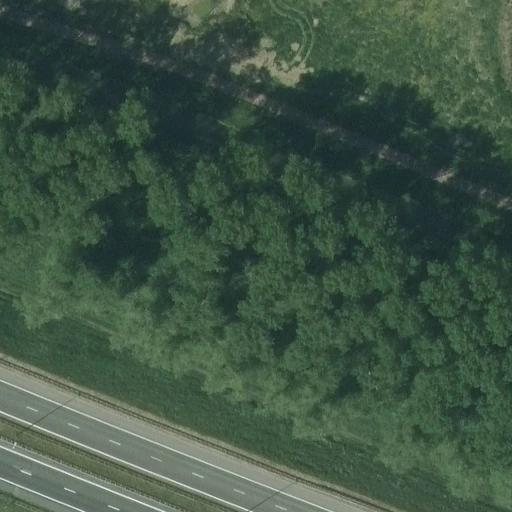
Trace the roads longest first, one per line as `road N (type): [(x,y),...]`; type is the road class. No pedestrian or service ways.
road 1 (motorway): [(282,511),(0,398)]
road 2 (motorway): [(0,465),(112,511)]
